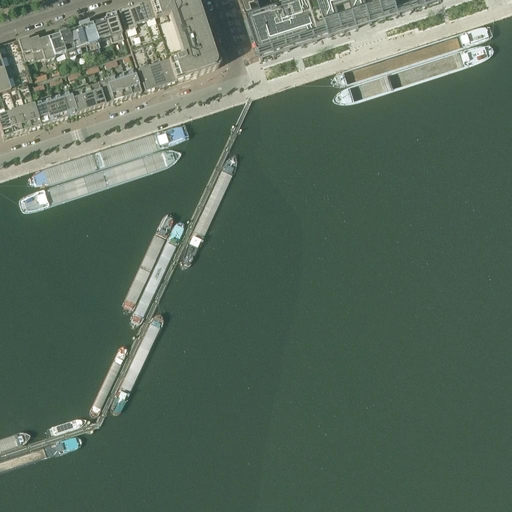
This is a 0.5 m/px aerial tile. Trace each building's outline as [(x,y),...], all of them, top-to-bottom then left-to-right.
[(219,64),(197,0),(149,0),(148,0),(155,22),(144,25),(133,29),(134,32),(124,35),(137,73),(147,70),(158,66),(169,63),(176,84),(215,71),(216,71),(217,70),(218,69),(218,68),(219,67),(219,66),(219,65),(219,64)] [(155,22),(148,0),(137,4),(144,25),(155,22)] [(239,0),(260,62),(260,63),(329,40),(329,41),(399,19),(399,16),(448,0),(239,0)] [(144,25),(137,4),(126,7),(127,10),(133,29),(144,25)] [(134,32),(133,29),(127,10),(117,14),(118,16),(124,35),(134,32)] [(104,21),(103,21),(109,40),(111,46),(123,42),(115,18),(114,16),(104,19),(104,21)] [(101,22),(91,25),(97,44),(109,40),(103,21),(101,22)] [(87,22),(77,25),(79,29),(85,48),(87,54),(99,50),(97,44),(91,25),(88,26),(87,22)] [(85,48),(79,29),(67,33),(73,52),(79,50),(85,48)] [(75,58),(73,52),(67,33),(65,34),(64,32),(58,34),(58,36),(64,55),(66,61),(75,58)] [(64,55),(58,36),(47,40),(53,59),(64,55)] [(54,61),(53,59),(47,40),(42,41),(42,38),(36,40),(43,61),(44,64),(54,61)] [(35,64),(28,43),(27,40),(18,43),(25,67),(35,64)] [(43,61),(36,40),(28,43),(35,64),(43,61)] [(176,84),(169,63),(158,66),(165,87),(176,84)] [(165,87),(158,66),(147,70),(154,91),(165,87)] [(132,70),(122,74),(123,77),(130,99),(140,95),(132,70)] [(154,91),(147,70),(137,73),(144,94),(154,91)] [(113,77),(104,80),(105,83),(112,105),(122,101),(115,80),(114,76),(113,77)] [(123,77),(115,80),(122,101),(130,99),(123,77)] [(0,94),(10,92),(6,81),(0,83),(0,94)] [(112,105),(105,83),(97,86),(104,107),(112,105)] [(77,88),(76,89),(78,92),(85,114),(95,110),(88,89),(87,85),(77,88)] [(97,86),(88,89),(95,110),(104,107),(97,86)] [(78,92),(69,95),(76,116),(85,114),(78,92)] [(69,95),(60,98),(67,119),(76,116),(69,95)] [(40,100),(41,104),(48,126),(58,122),(51,101),(50,97),(40,100)] [(60,98),(51,101),(58,122),(67,119),(60,98)] [(48,126),(41,104),(33,107),(40,128),(48,126)] [(33,107),(23,110),(30,132),(40,128),(33,107)] [(23,110),(14,113),(21,135),(30,132),(23,110)] [(14,113),(4,116),(11,138),(21,135),(14,113)] [(4,116),(0,117),(0,134),(2,141),(11,138),(4,116)]
